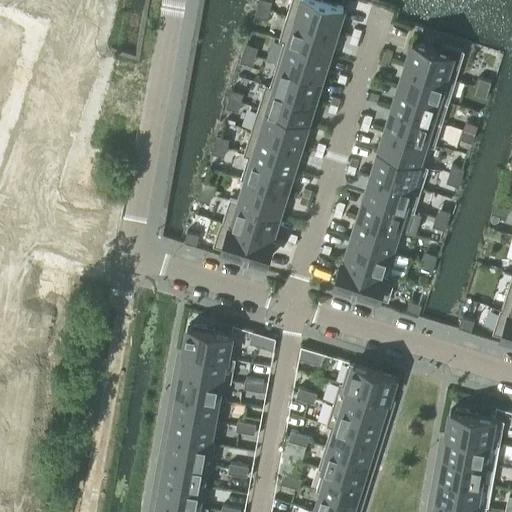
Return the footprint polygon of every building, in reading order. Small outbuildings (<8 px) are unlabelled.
[(272,1),(268,0),(259,0),(257,6),(269,10),(272,1)] [(343,7),(321,0),(291,0),(286,16),(336,32),(343,7)] [(269,10),(257,6),(255,15),(267,19),(269,10)] [(6,9),(0,25),(0,34),(32,46),(41,21),(6,9)] [(336,32),(286,16),(279,39),(283,41),(328,55),(336,32)] [(0,34),(0,59),(24,69),(32,46),(0,34)] [(328,55),(283,41),(277,62),(322,76),(328,55)] [(440,50),(412,41),(405,64),(455,79),(464,50),(443,43),(440,50)] [(258,47),(246,43),(243,52),(255,56),(258,47)] [(255,56),(243,52),(240,61),(252,65),(255,56)] [(0,59),(0,85),(16,91),(24,69),(0,59)] [(322,76),(277,62),(270,84),(315,98),(322,76)] [(455,79),(405,64),(398,85),(448,101),(455,79)] [(491,81),(479,77),(476,86),(488,90),(491,81)] [(270,84),(265,83),(258,107),(307,122),(315,98),(270,84)] [(0,85),(0,110),(8,114),(16,91),(0,85)] [(448,101),(398,85),(392,107),(442,123),(448,101)] [(488,90),(476,86),(473,95),(486,98),(488,90)] [(243,93),(231,89),(229,98),(241,102),(243,93)] [(241,102),(229,98),(226,107),(238,110),(241,102)] [(307,122),(258,107),(251,130),(300,145),(307,122)] [(442,123),(392,107),(384,130),(430,144),(434,146),(442,123)] [(0,110),(0,136),(8,114),(0,110)] [(477,124),(465,121),(463,129),(475,133),(477,124)] [(475,133),(463,129),(460,138),(472,142),(475,133)] [(300,145),(251,130),(243,154),(247,155),(293,169),(300,145)] [(430,144),(384,130),(378,150),(424,164),(430,144)] [(229,139),(217,135),(214,144),(226,147),(229,139)] [(226,147),(214,144),(212,152),(224,156),(226,147)] [(424,164),(378,150),(371,173),(421,188),(428,165),(424,164)] [(293,169),(247,155),(240,178),(245,180),(286,192),(293,169)] [(464,168),(452,164),(449,173),(461,177),(464,168)] [(421,188),(371,173),(364,195),(405,208),(414,211),(421,188)] [(461,177),(449,173),(446,182),(458,185),(461,177)] [(286,192),(245,180),(238,200),(279,213),(286,192)] [(215,184),(203,181),(200,189),(212,193),(215,184)] [(212,193),(200,189),(197,198),(209,202),(212,193)] [(405,208),(364,195),(358,215),(399,228),(405,208)] [(238,200),(229,197),(222,220),(274,237),(281,214),(279,213),(238,200)] [(510,209),(497,205),(495,213),(508,217),(510,209)] [(450,211),(438,208),(435,216),(447,220),(450,211)] [(399,228),(358,215),(351,237),(396,251),(403,229),(399,228)] [(447,220),(435,216),(433,225),(445,229),(447,220)] [(222,220),(221,220),(213,245),(266,261),(274,237),(222,220)] [(199,235),(187,231),(184,242),(196,245),(199,235)] [(396,251),(351,237),(344,259),(390,273),(396,251)] [(437,255),(424,251),(422,260),(434,264),(437,255)] [(396,275),(343,258),(335,283),(388,300),(396,275)] [(434,264),(422,260),(419,269),(431,272),(434,264)] [(511,274),(502,308),(511,310),(511,274)] [(422,303),(409,299),(406,311),(405,311),(418,315),(422,303)] [(511,310),(502,308),(500,307),(492,332),(511,338),(511,310)] [(474,321),(462,317),(458,328),(470,331),(474,321)] [(192,327),(188,326),(183,351),(185,351),(185,350),(232,358),(232,357),(236,335),(206,329),(206,326),(193,324),(192,327)] [(275,338),(253,331),(249,342),(274,350),(275,338)] [(0,335),(0,382),(6,385),(0,416),(0,511),(25,511),(55,356),(0,335)] [(324,353),(301,346),(299,358),(320,365),(324,353)] [(232,358),(185,350),(185,351),(181,371),(226,379),(226,380),(231,381),(235,358),(232,357),(232,358)] [(396,376),(349,362),(342,382),(342,383),(387,397),(387,398),(389,399),(396,376)] [(226,379),(181,371),(178,392),(222,401),(226,380),(226,379)] [(255,379),(245,377),(243,388),(253,390),(255,379)] [(264,381),(255,379),(253,390),(262,391),(264,381)] [(342,382),(340,381),(333,403),(381,418),(387,398),(387,397),(342,383),(342,382)] [(308,390),(299,387),(296,397),(305,400),(308,390)] [(317,392),(308,390),(305,400),(314,402),(317,392)] [(222,401),(178,392),(174,414),(219,422),(222,401)] [(381,418),(333,403),(326,425),(331,426),(331,425),(375,439),(381,418)] [(453,411),(448,410),(444,434),(446,435),(446,434),(488,441),(488,442),(497,444),(502,419),(467,413),(467,410),(453,408),(453,411)] [(219,422),(174,414),(170,435),(215,443),(219,422)] [(247,422),(238,420),(236,430),(245,432),(247,422)] [(256,423),(247,422),(245,432),(254,434),(256,423)] [(375,439),(331,425),(331,426),(325,446),(368,459),(375,439)] [(300,433),(291,430),(288,440),(297,443),(300,433)] [(309,436),(300,433),(297,443),(306,445),(309,436)] [(488,441),(446,434),(446,435),(442,455),(484,462),(488,442),(488,441)] [(215,443),(170,435),(166,456),(211,464),(215,443)] [(368,459),(325,446),(318,467),(322,469),(323,468),(362,480),(368,459)] [(484,462),(442,455),(438,476),(481,484),(484,462)] [(211,464),(166,456),(162,477),(207,486),(211,464)] [(239,464),(230,462),(228,473),(237,475),(239,464)] [(248,466),(239,464),(237,475),(246,476),(248,466)] [(362,480),(323,468),(322,469),(316,489),(321,491),(321,490),(355,501),(362,480)] [(292,476),(283,473),(280,482),(289,485),(292,476)] [(302,479),(292,476),(289,485),(299,488),(302,479)] [(481,484),(438,476),(435,497),(477,505),(477,504),(481,484)] [(207,486),(162,477),(158,499),(203,507),(203,506),(207,486)] [(351,511),(355,501),(321,490),(321,491),(315,509),(314,511),(319,511),(351,511)] [(477,505),(435,497),(431,511),(485,511),(486,506),(477,504),(477,505)] [(203,507),(158,499),(155,511),(207,511),(208,507),(203,506),(203,507)]
